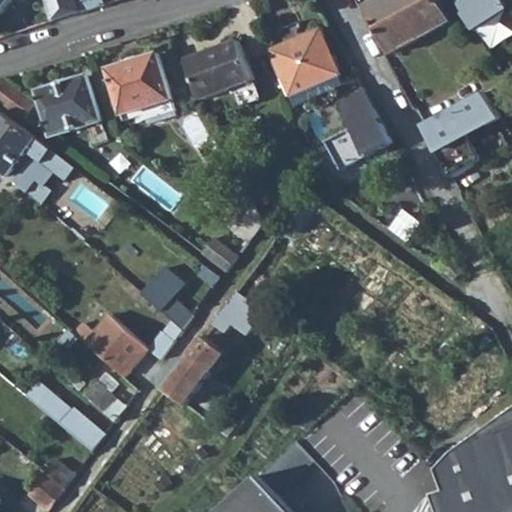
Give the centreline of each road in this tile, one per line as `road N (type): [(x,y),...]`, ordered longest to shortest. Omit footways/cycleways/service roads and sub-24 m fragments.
road 1 (track): [(508,320),(309,181),(63,511)]
road 2 (residential): [(337,0),(508,320)]
road 3 (residential): [(0,61),(195,0)]
